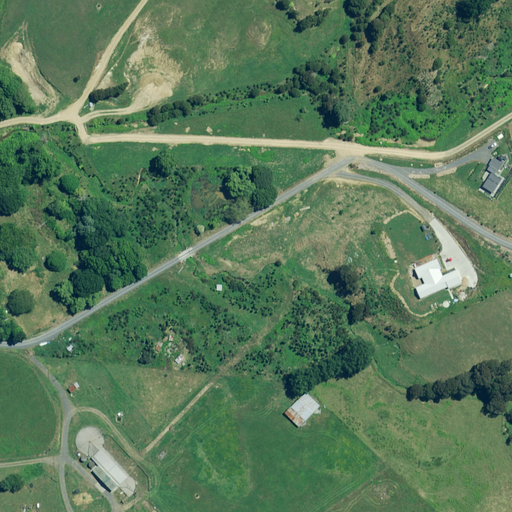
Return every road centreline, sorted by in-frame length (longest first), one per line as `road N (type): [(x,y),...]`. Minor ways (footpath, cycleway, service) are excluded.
road 1 (track): [(0,340),(17,343),(67,397),(61,458),(72,511)]
road 2 (track): [(70,112),(143,0)]
